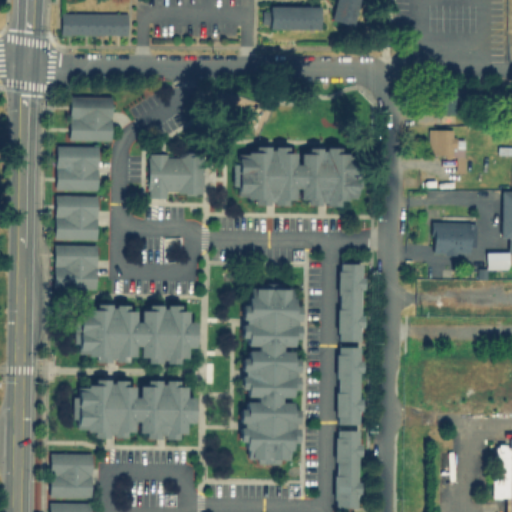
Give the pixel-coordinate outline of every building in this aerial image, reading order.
[(358,0),(352,25),(329,19),(333,0),(358,0)] [(318,5),(318,28),(269,28),(269,22),(260,22),(260,10),(269,10),(269,5),(318,5)] [(126,13),(125,35),(115,35),(115,33),(102,33),(102,34),(78,34),(78,33),(70,33),(70,34),(59,34),(59,12),(126,13)] [(464,91),(464,98),(460,98),(460,99),(454,99),(454,113),(438,113),(438,85),(455,85),(455,90),(460,90),(460,91),(464,91)] [(111,96),(109,140),(67,139),(69,95),(111,96)] [(465,139),(464,172),(455,171),(455,159),(452,159),(452,158),(444,157),(444,154),(427,153),(428,128),(452,129),(452,136),(456,136),(456,139),(465,139)] [(97,145),(96,189),(54,188),(55,144),(97,145)] [(268,149),(273,149),(273,146),(287,146),(287,152),(294,152),(294,164),(299,164),(299,153),(307,153),(307,147),(320,147),(320,150),(324,150),(324,147),(339,147),(339,153),(347,153),(347,159),(355,159),(355,179),(360,179),(360,188),(355,187),(355,197),(346,197),(346,200),(338,200),(338,206),(324,205),(324,202),(319,202),(319,205),(306,204),(306,198),(298,198),(298,187),(293,187),(293,199),(286,199),(286,205),(272,205),(272,201),(267,201),(267,204),(253,204),(253,198),(246,198),(246,195),(236,195),(236,185),(231,185),(231,163),(236,163),(236,154),(246,154),(246,151),(254,151),(254,145),(268,146),(268,149)] [(165,153),(165,156),(177,156),(177,152),(201,153),(201,169),(202,169),(201,185),(200,193),(193,192),(193,194),(183,194),(183,192),(177,192),(177,190),(165,190),(164,197),(147,197),(147,189),(145,189),(146,156),(148,156),(148,153),(165,153)] [(511,190),(511,268),(485,268),(485,278),(476,277),(476,267),(483,267),(483,265),(485,265),(485,251),(507,251),(507,237),(500,237),(500,190),(511,190)] [(96,195),(95,239),(53,238),(54,194),(96,195)] [(475,222),(474,245),(467,245),(467,252),(454,252),(454,254),(443,254),(443,252),(432,252),(432,235),(429,235),(430,221),(468,222),(475,222)] [(95,244),(95,289),(53,289),(53,244),(95,244)] [(329,268),(351,268),(351,281),(353,281),(353,294),(351,294),(351,319),(354,319),(354,332),(349,332),(349,346),(328,346),(328,338),(326,338),(326,313),(329,313),(329,299),(327,299),(327,274),(329,274),(329,268)] [(233,295),(280,296),(280,317),(288,317),(288,338),(281,338),(280,367),(289,367),(289,382),(285,382),(285,416),(289,416),(289,444),(282,448),(281,461),(271,465),(228,468),(232,445),(230,440),(226,440),(226,412),(223,412),(223,394),(227,391),(227,371),(233,371),(234,344),(228,344),(228,340),(225,340),(225,320),(229,320),(229,318),(233,318),(233,295)] [(175,318),(175,327),(183,327),(183,350),(174,353),(175,364),(165,369),(80,370),(80,364),(73,364),(73,359),(63,359),(62,328),(70,327),(70,314),(88,314),(88,309),(98,309),(98,313),(104,313),(104,311),(109,311),(109,316),(140,315),(140,311),(159,310),(159,318),(175,318)] [(328,351),(349,351),(349,365),(352,365),(352,377),(349,377),(349,402),(352,402),(352,415),(348,415),(348,429),(326,429),(326,421),(324,421),(324,397),(327,397),(327,382),(325,382),(325,357),(328,357),(328,351)] [(62,441),(61,383),(96,383),(97,388),(103,388),(102,385),(109,385),(109,390),(136,389),(136,383),(149,383),(149,388),(152,387),(152,384),(161,384),(161,390),(178,390),(178,401),(188,401),(188,423),(181,429),(181,437),(171,437),(171,442),(129,443),(128,434),(115,434),(115,441),(62,441)] [(327,435),(348,435),(348,449),(351,449),(351,461),(348,461),(348,486),(351,486),(351,499),(347,499),(347,511),(325,511),(325,505),(323,505),(323,481),(326,481),(326,467),(324,467),(324,442),(327,442),(327,435)] [(511,437),(511,511),(501,511),(501,496),(497,496),(497,497),(487,497),(488,471),(491,471),(491,445),(494,445),(494,443),(502,443),(502,446),(507,446),(507,437),(511,437)] [(90,453),(90,497),(48,497),(49,453),(90,453)] [(90,503),(89,511),(47,511),(48,502),(90,503)]
